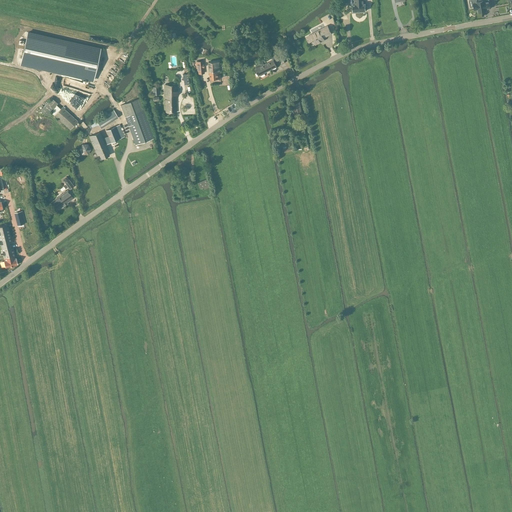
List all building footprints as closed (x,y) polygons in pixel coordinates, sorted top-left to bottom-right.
[(364,4),(363,0),(359,0),(359,1),(359,4),(358,4),(358,7),(360,7),(360,8),(358,8),(358,9),(357,9),(357,11),(366,11),(365,9),(366,9),(366,6),(365,6),(365,4),(364,4)] [(487,0),(484,1),(483,0),(477,0),(478,0),(478,2),(477,2),(476,0),(472,0),(474,10),(478,9),(478,12),(485,11),(485,9),(490,8),(488,0),(487,0)] [(325,35),(326,36),(331,33),(327,26),(306,37),(309,42),(313,40),(315,45),(324,40),(322,36),(325,35)] [(100,48),(96,47),(27,31),(20,65),(93,81),(96,67),(100,48)] [(272,53),(276,61),(282,58),(278,51),(272,53)] [(255,67),(256,69),(255,69),(258,76),(260,75),(264,73),(276,66),(273,60),(264,64),(263,63),(255,67)] [(205,74),(203,61),(196,61),(197,74),(205,74)] [(218,61),(208,62),(210,80),(220,79),(219,66),(218,61)] [(164,95),(164,96),(164,97),(165,99),(165,107),(166,112),(176,112),(176,99),(177,96),(177,95),(177,90),(177,89),(177,85),(164,85),(164,95)] [(50,112),(57,105),(58,104),(52,98),(46,104),(44,101),(38,107),(41,110),(40,110),(47,116),(50,112)] [(154,138),(144,109),(140,98),(120,105),(135,145),(154,138)] [(302,115),(300,102),(293,103),(295,116),(302,115)] [(60,109),(57,105),(50,112),(54,116),(60,109)] [(60,109),(54,116),(70,130),(78,121),(62,107),(60,109)] [(92,127),(99,125),(101,128),(118,117),(114,110),(96,121),(91,124),(91,125),(89,126),(91,128),(92,127)] [(102,139),(105,145),(111,142),(125,137),(119,124),(114,127),(106,130),(108,136),(102,139)] [(105,145),(102,139),(99,132),(89,136),(97,156),(99,155),(101,159),(109,155),(105,145)] [(89,144),(79,144),(79,154),(89,154),(89,144)] [(63,179),(65,182),(64,182),(70,189),(74,186),(69,179),(67,177),(63,179)] [(206,179),(197,183),(200,189),(203,187),(208,185),(206,179)] [(52,201),(53,202),(50,204),(52,207),(55,205),(58,209),(60,207),(61,208),(63,206),(63,205),(64,205),(67,203),(66,203),(73,198),(67,190),(52,201)] [(20,215),(20,212),(14,213),(17,225),(23,224),(22,221),(21,218),(20,215)] [(4,225),(0,226),(0,237),(9,235),(7,227),(5,228),(4,225)] [(9,235),(0,237),(0,240),(2,247),(9,246),(9,243),(11,242),(9,235)] [(9,246),(2,247),(4,257),(4,258),(14,255),(12,248),(10,248),(9,246)] [(5,260),(4,261),(5,267),(17,264),(16,258),(15,258),(14,255),(4,258),(5,260)]
